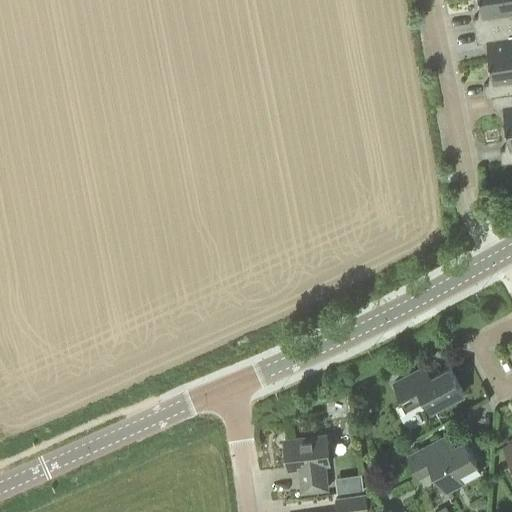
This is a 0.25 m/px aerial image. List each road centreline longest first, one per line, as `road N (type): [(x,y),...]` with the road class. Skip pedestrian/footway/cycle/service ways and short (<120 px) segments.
road 1 (tertiary): [(230,390),(494,259)]
road 2 (residential): [(494,259),(469,207),(429,0)]
road 3 (tertiary): [(0,493),(230,390)]
road 4 (residential): [(230,390),(248,511)]
